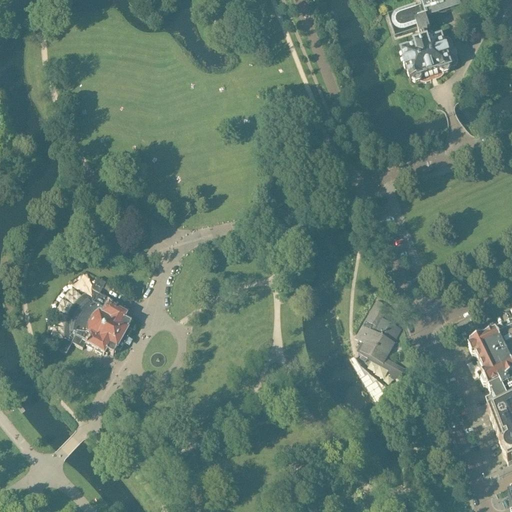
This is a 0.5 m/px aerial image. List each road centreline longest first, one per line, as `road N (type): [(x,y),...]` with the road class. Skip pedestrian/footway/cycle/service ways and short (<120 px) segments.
road 1 (residential): [(367,186),(297,0)]
road 2 (residential): [(418,329),(481,496)]
road 3 (residential): [(367,186),(418,329)]
road 4 (residential): [(511,138),(367,186)]
